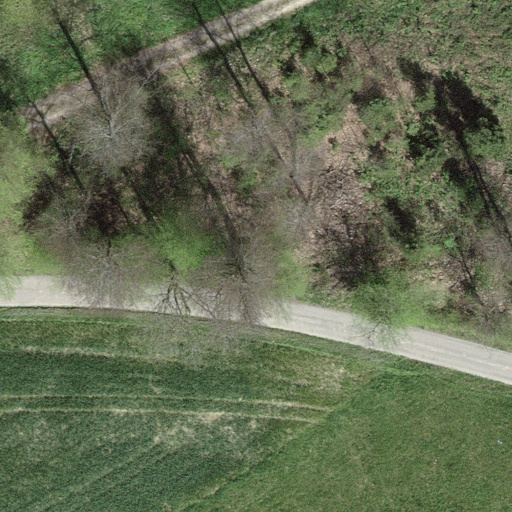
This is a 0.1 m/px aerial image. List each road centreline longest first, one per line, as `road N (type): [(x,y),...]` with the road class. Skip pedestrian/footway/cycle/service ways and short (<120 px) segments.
road 1 (track): [(0,295),(138,292),(511,376)]
road 2 (track): [(281,0),(0,127)]
